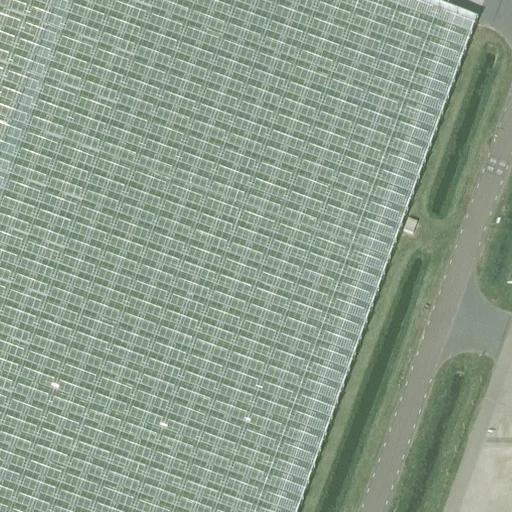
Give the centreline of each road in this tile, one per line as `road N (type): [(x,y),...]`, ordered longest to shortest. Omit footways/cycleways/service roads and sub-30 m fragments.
road 1 (unclassified): [(511,134),(372,511)]
road 2 (unknown): [(452,511),(498,381),(511,363)]
